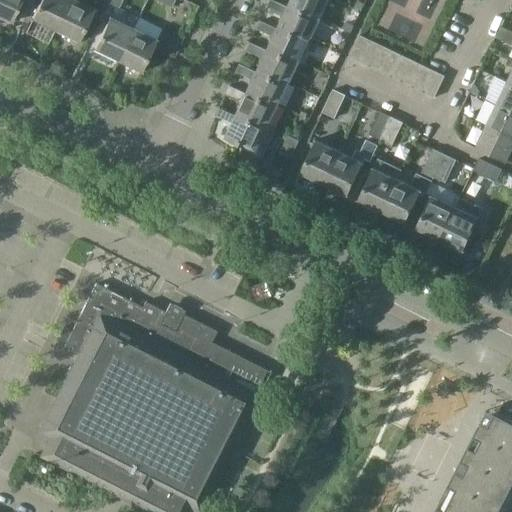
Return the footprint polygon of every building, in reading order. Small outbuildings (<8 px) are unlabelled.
[(0,0),(0,18),(9,23),(19,0),(0,0)] [(53,30),(67,0),(38,0),(30,19),(53,30)] [(77,42),(93,8),(76,0),(67,0),(53,30),(77,42)] [(307,43),(317,22),(286,6),(272,0),(268,0),(266,7),(282,15),(275,28),(307,43)] [(327,0),(288,0),(286,6),(317,22),(327,0)] [(116,60),(132,27),(108,16),(93,49),(116,60)] [(140,72),(156,38),(161,28),(137,17),(132,27),(116,60),(140,72)] [(297,65),(307,43),(275,28),(259,20),(255,29),(271,37),(265,50),(297,65)] [(511,32),(500,27),(495,38),(511,46),(511,32)] [(356,61),(367,38),(359,34),(348,57),(356,61)] [(170,36),(164,47),(174,52),(180,41),(170,36)] [(367,66),(378,44),(367,38),(356,61),(367,66)] [(297,65),(265,50),(249,42),(245,51),(260,59),(254,72),(286,87),(297,65)] [(379,71),(390,49),(378,44),(367,66),(379,71)] [(389,76),(399,54),(390,49),(379,71),(389,76)] [(399,81),(410,59),(399,54),(389,76),(399,81)] [(410,87),(421,64),(410,59),(399,81),(410,87)] [(276,108),(286,87),(254,72),(238,64),(235,72),(250,80),(244,93),(276,108)] [(421,92),(431,69),(421,64),(410,87),(421,92)] [(433,98),(444,76),(431,69),(421,92),(433,98)] [(511,85),(507,83),(496,105),(511,112),(511,85)] [(271,133),(273,129),(268,126),(276,108),(244,93),(228,86),(224,94),(240,101),(233,115),(271,133)] [(334,118),(345,96),(333,90),(322,113),(334,118)] [(511,139),(511,112),(496,105),(486,127),(511,139)] [(259,158),(271,133),(233,115),(218,108),(214,116),(229,123),(223,137),(236,144),(235,147),(259,158)] [(380,140),(390,117),(379,112),(368,134),(380,140)] [(392,145),(402,123),(390,117),(380,140),(392,145)] [(511,139),(486,127),(475,148),(504,162),(511,147),(511,139)] [(324,185),(340,152),(316,141),(300,173),(324,185)] [(369,162),(377,146),(366,141),(361,151),(356,149),(352,158),(340,152),(324,185),(348,196),(365,160),(369,162)] [(433,177),(444,155),(432,150),(422,172),(420,176),(417,174),(411,186),(397,180),(381,212),(405,224),(421,191),(427,194),(433,182),(432,182),(434,177),(433,177)] [(445,182),(455,161),(444,155),(433,177),(434,177),(445,182)] [(381,212),(397,180),(402,171),(377,159),(373,168),(374,168),(358,201),(381,212)] [(495,182),(501,170),(478,159),(472,170),(495,182)] [(439,240),(455,207),(432,196),(416,229),(439,240)] [(463,252),(479,219),(455,207),(439,240),(463,252)] [(141,306),(94,282),(63,345),(78,352),(38,430),(49,436),(40,455),(152,511),(183,511),(187,505),(198,511),(209,489),(234,439),(253,402),(269,370),(209,340),(214,330),(167,306),(164,311),(143,300),(141,306)] [(511,511),(511,421),(511,422),(487,409),(475,435),(474,435),(434,511),(511,511)]
